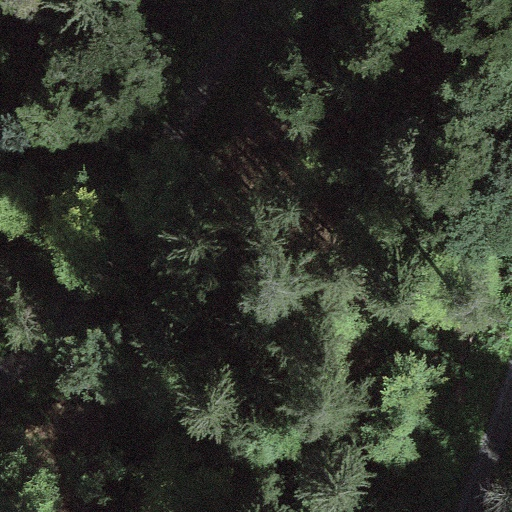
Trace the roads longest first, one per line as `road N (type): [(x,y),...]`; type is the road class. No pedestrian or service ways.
road 1 (track): [(287,0),(0,369)]
road 2 (track): [(467,511),(511,393)]
